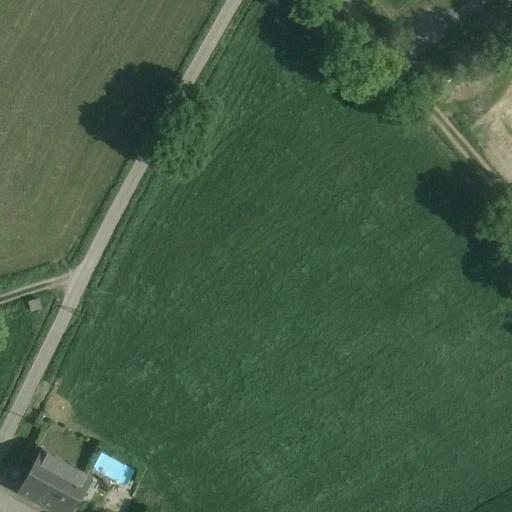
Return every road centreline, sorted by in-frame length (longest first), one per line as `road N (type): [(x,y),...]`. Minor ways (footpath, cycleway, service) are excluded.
road 1 (unclassified): [(235,0),(128,174),(0,446)]
road 2 (track): [(392,55),(511,213)]
